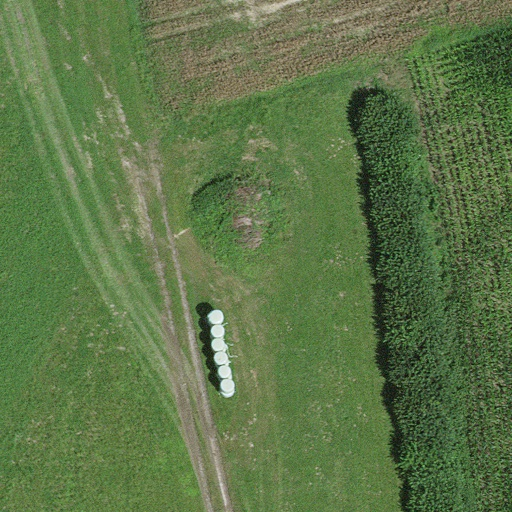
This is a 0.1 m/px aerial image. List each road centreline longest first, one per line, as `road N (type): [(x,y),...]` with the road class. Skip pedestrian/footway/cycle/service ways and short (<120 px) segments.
road 1 (track): [(216,511),(146,153)]
road 2 (track): [(108,0),(146,153)]
